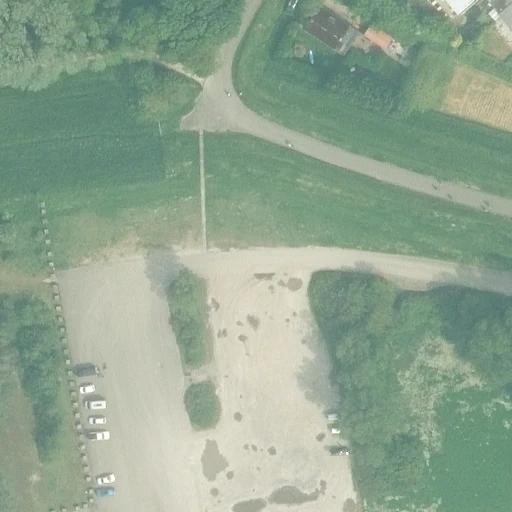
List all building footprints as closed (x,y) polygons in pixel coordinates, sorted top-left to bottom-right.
[(489,0),(502,15),(511,5),(511,0),(447,0),(457,11),(470,0),(489,0)] [(362,32),(361,32),(321,5),(306,27),(348,54),(362,32)] [(511,5),(502,15),(511,26),(511,5)] [(362,32),(386,48),(395,34),(370,18),(361,32),(362,32)] [(370,79),(369,83),(350,76),(348,82),(376,93),(380,83),(370,79)]
